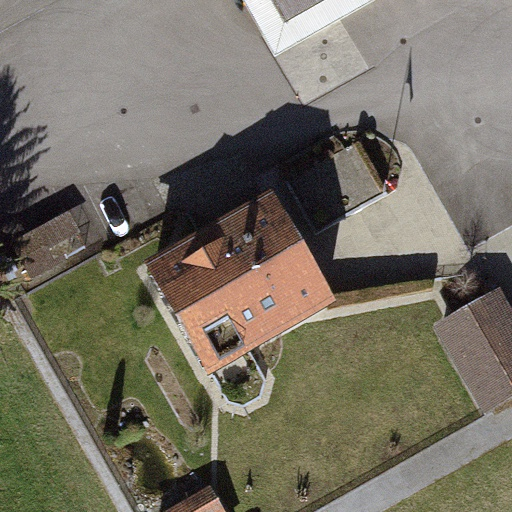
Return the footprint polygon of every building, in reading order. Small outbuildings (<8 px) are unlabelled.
[(266,0),(288,37),(351,0),(266,0)] [(314,239),(384,194),(355,149),(285,194),(314,239)] [(268,202),(138,275),(206,397),(337,324),(268,202)] [(427,327),(478,419),(511,400),(511,323),(493,290),(427,327)] [(219,511),(208,491),(170,511),(219,511)]
